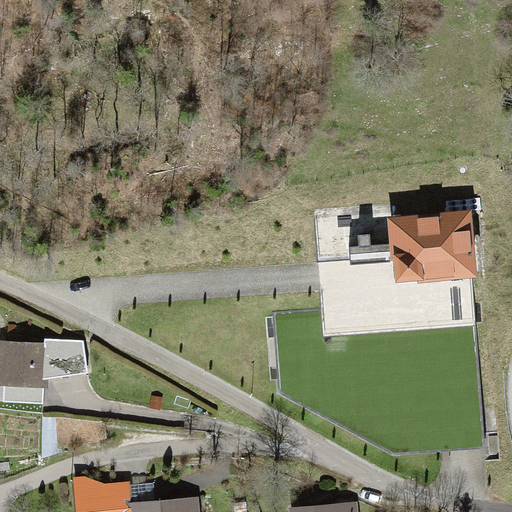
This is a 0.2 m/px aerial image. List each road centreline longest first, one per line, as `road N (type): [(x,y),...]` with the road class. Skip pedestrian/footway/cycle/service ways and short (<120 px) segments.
road 1 (unclassified): [(317,448),(148,351),(0,279)]
road 2 (residential): [(501,511),(380,485),(317,448)]
